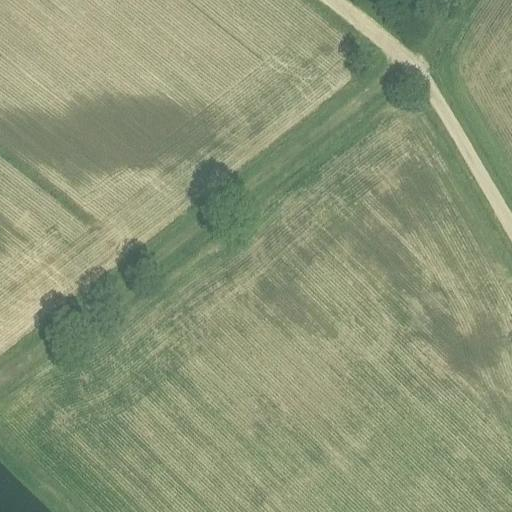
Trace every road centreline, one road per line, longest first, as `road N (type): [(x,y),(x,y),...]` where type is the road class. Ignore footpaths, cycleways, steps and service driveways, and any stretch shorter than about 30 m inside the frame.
road 1 (track): [(406,63),(0,386)]
road 2 (track): [(332,0),(426,87),(511,231)]
